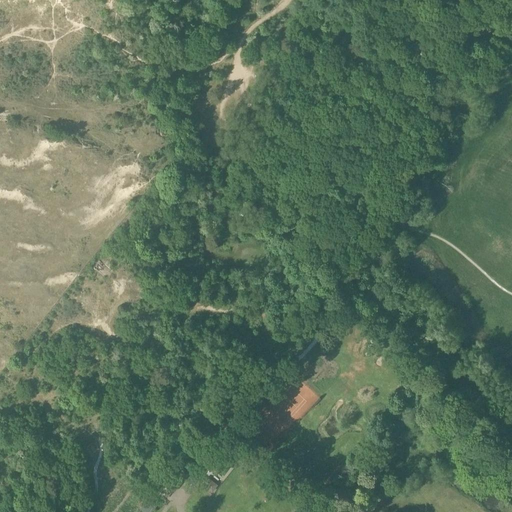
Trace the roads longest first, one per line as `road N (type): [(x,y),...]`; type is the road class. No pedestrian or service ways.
road 1 (track): [(110,511),(233,329),(245,259),(242,217)]
road 2 (track): [(0,40),(33,27),(66,33),(81,25),(147,62),(187,68),(236,51)]
road 3 (track): [(381,211),(300,141),(259,117),(231,77)]
road 4 (track): [(242,193),(321,258),(346,254),(381,211)]
road 5 (track): [(242,193),(221,146),(231,77)]
